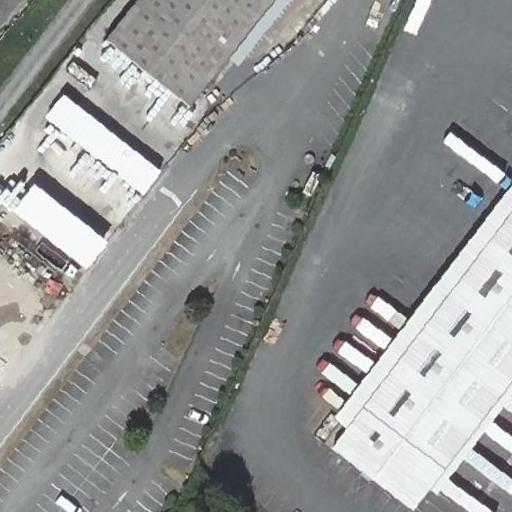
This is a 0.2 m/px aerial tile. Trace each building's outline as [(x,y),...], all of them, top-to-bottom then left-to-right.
[(0,0),(0,21),(16,0),(0,0)] [(268,0),(132,0),(104,35),(188,102),(268,0)] [(57,93),(40,119),(145,187),(162,161),(57,93)] [(511,207),(511,190),(325,440),(333,446),(511,207)] [(511,207),(333,446),(389,488),(413,506),(511,373),(511,207)] [(219,482),(197,463),(184,491),(181,496),(192,505),(186,511),(200,511),(197,509),(213,490),(219,482)]
